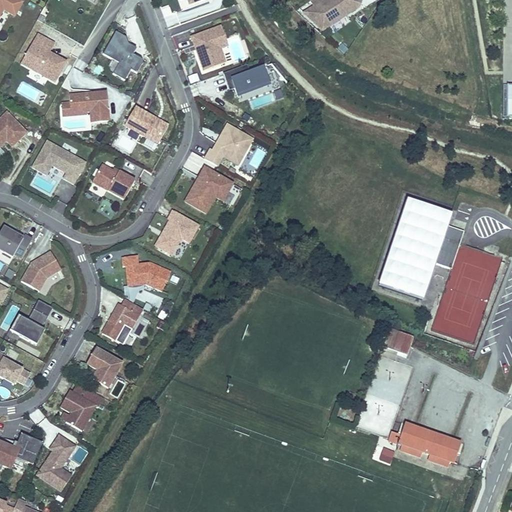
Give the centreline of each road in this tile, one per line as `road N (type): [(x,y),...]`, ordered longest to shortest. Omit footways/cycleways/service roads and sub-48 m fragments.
road 1 (residential): [(144,0),(184,111),(185,144),(134,229),(105,241),(70,233)]
road 2 (residential): [(0,412),(34,401),(85,318),(90,287),(70,233)]
